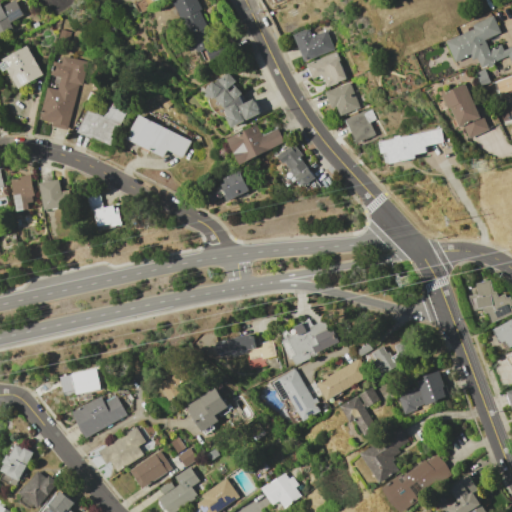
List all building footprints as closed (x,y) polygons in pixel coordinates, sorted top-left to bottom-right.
[(0,4),(1,6),(12,0),(14,0),(23,15),(10,22),(13,28),(0,35),(0,4)] [(155,0),(152,2),(154,5),(139,13),(134,3),(139,0),(155,0)] [(172,2),(176,0),(196,0),(201,10),(200,11),(214,40),(221,37),(226,49),(200,61),(172,2)] [(446,42),(474,29),(472,24),(493,15),(500,32),(484,39),(488,49),(500,44),(503,50),(511,45),(511,63),(508,55),(493,62),(494,65),(488,68),(487,65),(481,68),(476,57),(471,59),(469,55),(455,62),(446,42)] [(293,34),(309,28),(312,35),(325,29),(333,49),(304,61),(293,34)] [(60,29),(70,32),(67,42),(57,39),(60,29)] [(1,59),(26,44),(44,74),(19,89),(1,59)] [(306,64),(336,51),(347,78),(326,87),(321,74),(312,77),(311,76),(310,76),(307,68),(308,67),(306,64)] [(47,87),(57,90),(60,77),(50,75),(54,60),(61,62),(63,56),(88,62),(81,87),(77,86),(67,130),(51,126),(52,123),(39,120),(47,87)] [(474,72),(484,68),(491,82),(481,86),(474,72)] [(261,112),(233,128),(227,117),(229,116),(225,109),(216,99),(206,92),(213,81),(216,83),(219,78),(220,79),(228,72),(236,81),(234,84),(236,87),(237,87),(243,93),(241,94),(246,102),(253,99),(255,102),(256,101),(260,109),(259,109),(261,112)] [(324,92),(349,81),(360,108),(340,116),(336,106),(331,108),(324,92)] [(464,83),(478,115),(481,113),(488,129),(469,138),(463,125),(459,127),(458,126),(454,128),(451,120),(455,118),(450,107),(447,108),(440,91),(444,89),(445,91),(464,83)] [(153,96),(160,89),(172,102),(165,109),(153,96)] [(87,109),(103,116),(107,106),(112,108),(112,106),(117,108),(116,110),(124,114),(110,145),(91,137),(91,139),(77,132),(87,109)] [(345,120),(363,111),(364,112),(371,109),(376,119),(369,122),(375,134),(356,143),(345,120)] [(137,114),(190,141),(181,157),(166,149),(163,157),(125,138),(137,114)] [(227,139),(257,124),(262,134),(276,127),(283,141),(269,149),(270,150),(240,165),(227,139)] [(380,141),(394,138),(394,136),(401,134),(402,136),(440,128),(443,142),(425,145),(427,152),(415,155),(415,158),(392,163),(391,162),(386,163),(384,152),(383,152),(380,141)] [(294,143),(303,155),(300,157),(315,177),(302,187),(278,155),(294,143)] [(238,170),(248,190),(222,202),(220,197),(209,202),(204,193),(221,185),(219,179),(238,170)] [(11,179),(18,178),(18,177),(31,174),(35,195),(33,196),(34,201),(28,203),(29,208),(17,211),(11,179)] [(40,183),(59,179),(62,191),(69,190),(72,205),(45,211),(40,183)] [(86,198),(99,195),(102,208),(113,205),(114,208),(118,207),(121,226),(98,230),(94,210),(89,211),(86,198)] [(475,283),(490,280),(492,292),(495,291),(497,297),(503,294),(505,298),(509,296),(511,302),(511,304),(509,306),(511,311),(511,313),(490,322),(488,312),(484,313),(483,307),(472,309),(468,296),(476,294),(476,295),(478,295),(475,283)] [(492,329),(511,318),(511,346),(504,351),(492,329)] [(293,335),(297,333),(294,326),(302,323),(305,329),(325,320),(337,344),(310,357),(311,358),(295,366),(290,356),(289,357),(281,339),(281,336),(286,330),(293,335)] [(215,341),(250,334),(251,336),(253,335),(254,338),(258,337),(259,343),(273,340),(276,355),(262,358),(263,365),(249,368),(248,359),(250,359),(249,352),(232,355),(231,353),(218,356),(215,341)] [(372,362),(375,360),(371,353),(382,346),(386,353),(389,352),(391,356),(398,353),(394,346),(406,339),(416,357),(405,364),(402,358),(395,362),(397,366),(380,376),(372,362)] [(356,350),(369,343),(372,348),(360,356),(356,350)] [(317,383),(323,379),(321,376),(327,372),(329,376),(360,358),(369,374),(327,399),(317,383)] [(158,384),(171,375),(165,366),(176,359),(189,378),(177,386),(181,392),(168,400),(158,384)] [(140,360),(142,376),(128,377),(127,361),(140,360)] [(272,382),(295,368),(313,399),(316,397),(318,401),(315,403),(319,411),(302,421),(288,397),(283,401),(272,382)] [(60,377),(88,370),(92,386),(64,392),(60,377)] [(398,398),(406,395),(405,391),(419,386),(417,381),(424,378),(423,376),(439,370),(445,386),(443,387),(444,392),(447,391),(449,395),(437,399),(438,401),(425,405),(425,404),(415,407),(416,411),(404,415),(398,398)] [(186,406),(215,387),(227,405),(229,404),(232,409),(219,418),(220,420),(215,423),(217,426),(204,434),(186,406)] [(359,395),(372,387),(380,401),(367,409),(365,406),(364,407),(377,430),(365,437),(354,419),(348,422),(339,407),(358,396),(362,404),(364,403),(359,395)] [(72,412),(100,396),(103,401),(113,395),(114,397),(116,396),(127,415),(111,424),(112,425),(107,428),(106,426),(86,438),(72,412)] [(242,427),(254,418),(265,434),(252,442),(242,427)] [(359,454),(400,426),(410,440),(397,449),(399,452),(394,456),(396,459),(392,461),(398,469),(380,483),(359,454)] [(97,451),(136,427),(145,442),(137,446),(143,455),(117,471),(111,462),(106,465),(97,451)] [(170,442),(178,437),(185,449),(189,447),(196,459),(184,466),(170,442)] [(1,470),(9,455),(10,456),(15,445),(23,449),(24,447),(34,452),(19,480),(16,485),(11,483),(10,485),(0,480),(4,472),(1,470)] [(206,454),(215,448),(219,455),(210,460),(206,454)] [(129,469),(155,453),(155,452),(160,449),(172,468),(141,488),(129,469)] [(382,488),(399,474),(400,476),(405,472),(406,474),(425,459),(427,461),(436,454),(451,474),(442,481),(443,482),(404,511),(401,511),(400,510),(398,511),(384,494),(386,493),(382,488)] [(158,499),(163,495),(159,488),(169,481),(174,487),(179,484),(174,477),(190,465),(200,480),(192,486),(197,494),(178,507),(180,509),(175,511),(164,511),(157,502),(159,500),(158,499)] [(20,492),(38,470),(47,478),(50,475),(58,482),(57,484),(60,486),(38,511),(27,511),(17,501),(22,496),(20,495),(21,493),(20,492)] [(260,489),(268,483),(268,484),(284,473),(289,479),(293,476),(299,484),(295,487),(301,496),(284,508),(278,500),(272,505),(260,489)] [(202,494),(227,478),(240,496),(217,511),(202,511),(197,503),(205,498),(202,494)] [(473,492),(486,511),(450,511),(448,508),(457,502),(449,489),(461,482),(469,495),(473,492)] [(44,511),(61,492),(75,503),(70,508),(74,511),(44,511)]
